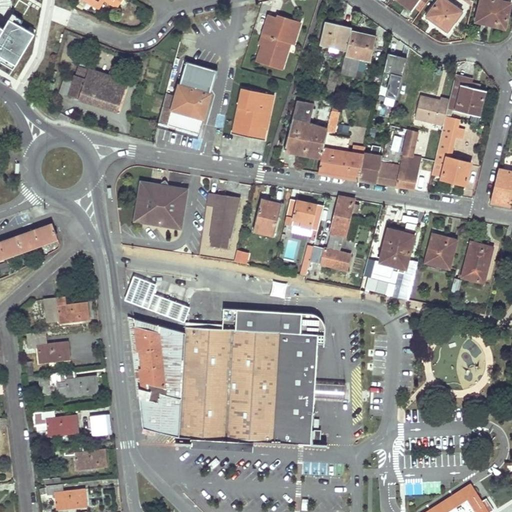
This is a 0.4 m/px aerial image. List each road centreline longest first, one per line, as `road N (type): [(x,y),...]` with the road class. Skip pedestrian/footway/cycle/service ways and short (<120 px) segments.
road 1 (residential): [(132,150),(478,210)]
road 2 (residential): [(127,445),(100,236)]
road 3 (residential): [(3,308),(27,511)]
road 4 (residential): [(492,63),(507,97),(478,210)]
road 5 (residential): [(361,0),(435,52),(474,50),(492,63)]
road 6 (residential): [(47,9),(131,42),(162,25),(164,5)]
road 7 (residential): [(3,308),(81,239),(100,236)]
